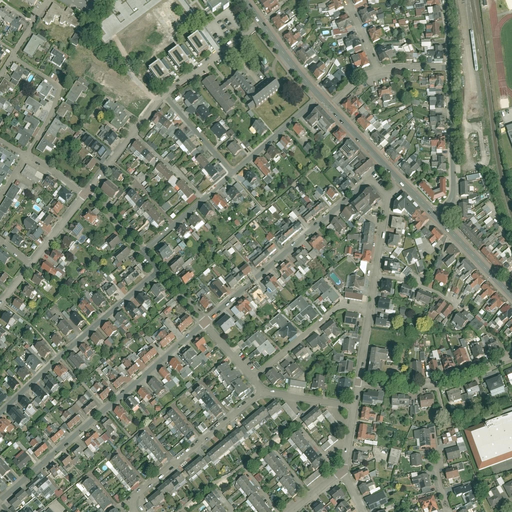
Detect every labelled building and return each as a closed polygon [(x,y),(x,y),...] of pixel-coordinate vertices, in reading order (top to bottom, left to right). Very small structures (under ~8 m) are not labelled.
[(229,7),(223,0),(203,0),(212,13),(221,7),(224,11),(229,7)] [(262,0),(260,2),(265,10),(280,0),(262,0)] [(338,0),(329,0),(331,4),(326,6),(329,11),(333,8),(335,12),(343,8),(338,0)] [(52,4),(42,22),(49,26),(54,16),(60,20),(58,23),(61,25),(65,23),(77,29),(81,22),(71,17),(74,13),(67,9),(65,13),(58,10),(59,8),(52,4)] [(441,21),(439,7),(431,9),(433,22),(441,21)] [(288,9),(284,13),(290,19),(294,16),(288,9)] [(359,12),(364,25),(372,22),(371,18),(375,16),(372,9),(368,11),(367,9),(359,12)] [(1,11),(0,12),(0,17),(6,21),(5,22),(12,27),(11,28),(19,32),(22,27),(14,23),(15,21),(8,17),(9,16),(1,11)] [(272,21),(279,31),(284,27),(283,25),(288,21),(285,16),(279,19),(278,17),(272,21)] [(343,27),(344,31),(351,27),(345,16),(339,19),(340,21),(334,24),(337,30),(343,27)] [(285,25),(288,28),(298,21),(295,18),(285,25)] [(426,34),(426,37),(430,37),(431,38),(437,38),(437,25),(430,25),(430,27),(426,27),(426,31),(430,30),(430,33),(426,34)] [(78,29),(69,43),(76,48),(85,34),(78,29)] [(368,32),(373,44),(381,41),(380,38),(384,36),(381,30),(375,32),(374,29),(368,32)] [(284,37),(291,47),(297,43),(295,41),(300,38),(297,33),(292,36),(290,33),(284,37)] [(199,57),(209,49),(198,34),(188,42),(199,57)] [(353,49),(360,45),(354,34),(348,37),(349,39),(342,42),(345,48),(351,45),(353,49)] [(34,36),(24,53),(28,56),(33,58),(40,46),(43,48),(45,43),(34,36)] [(442,59),(441,47),(434,47),(434,51),(429,51),(430,57),(434,57),(434,60),(442,59)] [(179,71),(189,63),(178,48),(168,56),(179,71)] [(377,51),(382,63),(389,60),(384,48),(377,51)] [(295,53),(303,64),(314,56),(310,50),(305,54),(301,49),(295,53)] [(54,50),(51,55),(55,58),(52,63),(60,68),(65,60),(63,58),(64,57),(54,50)] [(359,62),(361,68),(369,65),(364,53),(350,59),(353,65),(359,62)] [(76,56),(70,66),(110,91),(116,81),(76,56)] [(160,85),(170,78),(159,63),(149,70),(160,85)] [(309,70),(317,80),(323,75),(321,72),(326,68),(322,63),(317,67),(315,65),(309,70)] [(31,74),(18,67),(10,82),(5,80),(0,87),(0,126),(0,127),(4,120),(0,118),(0,104),(9,110),(11,105),(2,100),(7,91),(13,94),(21,79),(26,82),(31,74)] [(271,79),(267,75),(269,74),(266,70),(262,74),(266,79),(254,89),(240,71),(232,77),(218,88),(209,77),(201,85),(225,114),(234,106),(222,93),(230,86),(235,91),(240,86),(249,97),(246,100),(248,103),(245,106),(248,110),(252,107),(255,110),(280,89),(271,79)] [(444,83),(444,76),(434,77),(435,90),(442,89),(441,83),(444,83)] [(322,85),(330,95),(337,89),(335,87),(338,84),(334,79),(331,82),(328,79),(322,85)] [(32,108),(30,111),(27,116),(24,121),(28,124),(24,132),(21,130),(18,134),(22,136),(18,142),(26,147),(39,123),(34,120),(37,115),(41,107),(45,109),(48,103),(44,101),(52,88),(43,82),(40,87),(43,88),(37,97),(42,100),(40,105),(30,99),(26,105),(32,108)] [(58,116),(37,150),(43,154),(47,148),(52,151),(55,147),(52,145),(62,130),(65,131),(68,127),(61,123),(68,112),(72,115),(78,107),(75,105),(82,93),(85,94),(88,89),(76,82),(65,99),(68,101),(66,105),(63,103),(56,115),(58,116)] [(120,88),(115,95),(132,107),(137,99),(120,88)] [(388,88),(376,91),(379,99),(381,99),(383,104),(389,102),(388,97),(391,96),(388,88)] [(197,100),(188,92),(182,98),(188,103),(191,106),(197,100)] [(444,96),(434,97),(435,109),(444,109),(444,96)] [(345,111),(351,117),(357,112),(356,111),(361,107),(354,99),(349,103),(347,100),(340,107),(344,112),(345,111)] [(111,124),(119,131),(121,128),(122,129),(126,124),(122,122),(126,118),(116,111),(117,109),(108,102),(103,109),(115,119),(111,124)] [(362,116),(369,109),(365,104),(358,111),(362,116)] [(199,115),(205,122),(211,117),(203,108),(197,113),(199,115)] [(318,109),(305,121),(311,128),(315,123),(326,134),(334,126),(318,109)] [(156,114),(149,123),(154,126),(156,123),(167,131),(171,125),(156,114)] [(356,122),(364,132),(370,127),(368,123),(372,120),(368,115),(364,119),(362,117),(356,122)] [(443,117),(435,117),(436,130),(444,130),(443,117)] [(252,128),(260,137),(266,132),(258,123),(252,128)] [(226,134),(216,124),(210,129),(220,139),(226,134)] [(306,132),(299,125),(293,130),(300,137),(306,132)] [(371,136),(379,145),(384,141),(382,139),(387,135),(383,130),(379,134),(377,131),(371,136)] [(347,139),(339,131),(333,137),(340,145),(347,139)] [(174,137),(189,155),(195,150),(180,132),(174,137)] [(319,144),(325,139),(319,132),(313,138),(319,144)] [(104,140),(110,145),(116,138),(110,133),(104,140)] [(444,137),(435,137),(435,140),(430,140),(431,147),(436,147),(436,151),(444,150),(444,137)] [(292,144),(286,138),(281,142),(287,149),(292,144)] [(358,151),(349,142),(339,152),(347,161),(358,151)] [(135,143),(131,148),(148,164),(153,158),(135,143)] [(241,151),(234,143),(227,149),(234,157),(241,151)] [(314,151),(309,145),(306,148),(311,154),(314,151)] [(386,152),(394,162),(400,158),(397,154),(402,150),(399,146),(394,150),(392,148),(386,152)] [(100,158),(105,152),(100,147),(95,153),(100,158)] [(277,155),(272,149),(267,153),(273,159),(277,155)] [(0,186),(8,173),(2,170),(5,165),(9,168),(16,158),(6,151),(3,156),(6,158),(2,164),(0,162),(0,186)] [(171,153),(166,156),(171,162),(175,158),(171,153)] [(372,166),(362,155),(359,159),(362,162),(354,170),(361,177),(372,166)] [(216,175),(200,157),(195,161),(211,179),(216,175)] [(84,166),(90,171),(96,164),(90,159),(84,166)] [(271,173),(259,160),(254,164),(266,177),(271,173)] [(407,164),(401,169),(409,178),(414,174),(413,173),(418,168),(413,163),(408,167),(407,164)] [(37,185),(43,175),(26,165),(20,174),(37,185)] [(173,177),(160,165),(154,170),(159,174),(157,176),(162,180),(163,178),(167,183),(173,177)] [(112,175),(118,180),(122,176),(115,170),(112,175)] [(142,182),(146,178),(141,173),(137,177),(142,182)] [(254,180),(249,175),(245,179),(249,183),(245,187),(252,194),(256,191),(250,185),(254,180)] [(57,185),(49,179),(45,185),(53,190),(57,185)] [(350,185),(345,180),(341,183),(338,179),(334,182),(342,191),(350,185)] [(423,182),(418,187),(433,203),(446,198),(446,180),(439,180),(439,191),(432,193),(423,182)] [(192,195),(181,183),(176,187),(187,200),(192,195)] [(100,190),(110,199),(115,194),(105,184),(100,190)] [(461,184),(461,197),(469,197),(469,196),(473,196),(472,185),(469,185),(469,184),(461,184)] [(0,222),(5,215),(6,215),(14,202),(13,202),(20,190),(13,185),(5,197),(7,198),(0,208),(0,222)] [(73,195),(63,187),(57,195),(67,203),(73,195)] [(312,195),(316,200),(324,194),(321,191),(324,189),(323,187),(312,195)] [(238,196),(233,189),(228,193),(233,200),(238,196)] [(327,194),(332,199),(337,195),(331,189),(327,194)] [(379,201),(369,190),(352,206),(361,217),(379,201)] [(141,208),(158,227),(163,222),(147,203),(145,205),(132,191),(126,196),(139,210),(141,208)] [(403,210),(409,218),(410,217),(417,210),(403,194),(395,201),(392,203),(391,212),(400,213),(400,212),(403,210)] [(298,213),(307,223),(325,208),(320,203),(315,207),(307,196),(303,199),(306,203),(299,208),(301,211),(298,213)] [(222,202),(217,197),(213,201),(218,207),(220,205),(225,209),(228,206),(223,201),(222,202)] [(60,206),(54,202),(49,209),(55,213),(60,206)] [(165,211),(171,207),(167,202),(161,207),(165,211)] [(466,204),(459,205),(460,221),(467,221),(466,204)] [(486,205),(481,209),(487,215),(491,212),(486,205)] [(210,212),(205,207),(200,212),(205,217),(210,212)] [(252,212),(255,216),(260,211),(257,207),(252,212)] [(355,216),(348,209),(342,214),(349,222),(355,216)] [(428,222),(417,210),(410,217),(416,223),(413,226),(417,230),(420,227),(421,228),(428,222)] [(88,211),(82,219),(91,226),(97,218),(88,211)] [(51,219),(44,214),(39,221),(45,226),(51,219)] [(132,217),(126,221),(131,227),(136,223),(132,217)] [(199,223),(194,217),(189,221),(194,227),(199,223)] [(483,222),(488,228),(494,223),(490,217),(483,222)] [(400,230),(401,220),(391,218),(389,229),(400,230)] [(347,229),(338,219),(332,224),(342,235),(347,229)] [(28,237),(36,242),(43,232),(26,221),(23,226),(32,232),(28,237)] [(276,239),(281,245),(301,228),(296,223),(288,229),(281,221),(276,225),(283,234),(276,239)] [(82,229),(74,223),(68,232),(76,238),(82,229)] [(373,226),(364,225),(361,245),(370,247),(373,226)] [(460,231),(478,250),(484,245),(466,226),(460,231)] [(187,233),(182,227),(176,232),(182,238),(187,233)] [(435,239),(438,242),(442,238),(434,230),(430,233),(426,228),(421,233),(430,243),(435,239)] [(194,232),(191,235),(197,241),(200,239),(194,232)] [(16,236),(12,242),(19,247),(23,241),(16,236)] [(322,241),(317,236),(308,244),(313,250),(315,248),(319,253),(325,248),(321,243),(322,241)] [(388,236),(387,247),(396,249),(398,238),(388,236)] [(62,243),(69,248),(74,242),(67,237),(62,243)] [(120,242),(115,237),(108,244),(113,249),(120,242)] [(415,240),(421,261),(427,259),(421,239),(415,240)] [(182,251),(186,247),(182,242),(177,246),(182,251)] [(250,262),(255,267),(275,250),(271,245),(250,262)] [(367,263),(370,247),(361,245),(359,254),(355,254),(354,261),(367,263)] [(130,254),(125,247),(114,258),(119,264),(130,254)] [(165,247),(156,254),(163,263),(171,256),(165,247)] [(459,257),(450,247),(445,251),(450,256),(443,262),(447,268),(459,257)] [(480,252),(503,275),(508,269),(486,247),(480,252)] [(227,252),(226,250),(222,253),(227,259),(235,253),(232,248),(227,252)] [(308,255),(303,249),(291,259),(305,276),(311,272),(306,265),(309,263),(305,257),(308,255)] [(409,265),(415,263),(419,275),(426,272),(421,261),(419,262),(415,249),(403,254),(405,259),(406,258),(409,265)] [(54,252),(50,258),(58,263),(62,257),(54,252)] [(10,258),(1,253),(0,255),(0,261),(5,265),(10,258)] [(184,264),(179,258),(171,266),(176,271),(184,264)] [(394,268),(395,262),(384,261),(383,272),(391,273),(392,268),(394,268)] [(475,272),(465,261),(461,265),(461,266),(457,269),(460,272),(463,268),(467,272),(463,275),(466,278),(470,275),(470,276),(475,272)] [(291,267),(286,263),(277,271),(282,276),(284,274),(288,279),(293,275),(288,270),(291,267)] [(41,270),(49,276),(53,270),(45,264),(41,270)] [(225,284),(230,289),(250,272),(246,267),(225,284)] [(402,273),(406,277),(411,271),(407,267),(402,273)] [(121,279),(126,286),(138,277),(133,270),(121,279)] [(188,275),(186,272),(179,279),(184,284),(193,277),(190,274),(188,275)] [(441,283),(445,285),(449,276),(438,272),(434,280),(441,283)] [(484,283),(476,273),(471,278),(474,281),(468,286),(472,290),(478,284),(480,287),(484,283)] [(0,278),(0,280),(4,284),(9,277),(4,274),(0,278)] [(106,279),(110,284),(115,279),(111,274),(106,279)] [(276,281),(271,275),(261,283),(266,289),(268,288),(272,293),(278,288),(274,283),(276,281)] [(34,284),(39,288),(43,282),(36,277),(32,282),(34,284)] [(350,277),(349,289),(357,290),(358,287),(364,288),(365,280),(359,279),(359,278),(350,277)] [(331,289),(331,290),(322,279),(311,289),(314,293),(318,289),(323,296),(321,298),(324,301),(328,298),(333,304),(339,299),(331,289)] [(210,288),(219,300),(226,295),(217,283),(210,288)] [(390,285),(381,283),(380,293),(389,294),(390,285)] [(494,293),(486,284),(481,288),(484,291),(478,297),(482,300),(487,295),(490,298),(494,293)] [(116,292),(111,285),(104,291),(108,297),(116,292)] [(163,293),(157,286),(151,291),(158,298),(163,293)] [(401,287),(399,294),(411,298),(413,290),(401,287)] [(36,295),(28,288),(24,294),(27,296),(31,300),(36,295)] [(261,294),(256,288),(249,295),(253,300),(255,298),(259,303),(262,300),(259,296),(261,294)] [(416,292),(413,300),(429,306),(432,298),(416,292)] [(91,299),(98,309),(103,305),(96,295),(91,299)] [(504,304),(495,295),(490,299),(493,302),(488,307),(491,311),(497,306),(499,309),(504,304)] [(148,302),(143,296),(138,301),(143,306),(148,302)] [(198,301),(205,311),(212,305),(205,296),(198,301)] [(310,306),(309,307),(301,297),(289,306),(293,310),(297,307),(302,313),(300,315),(303,319),(307,315),(312,321),(318,316),(310,306)] [(171,310),(177,305),(172,299),(166,304),(171,310)] [(249,305),(244,299),(234,308),(238,313),(240,311),(245,317),(251,311),(247,307),(249,305)] [(379,300),(377,309),(388,311),(389,301),(379,300)] [(12,306),(19,311),(23,306),(22,305),(16,301),(12,306)] [(451,309),(441,302),(435,311),(445,318),(451,309)] [(79,308),(88,318),(94,313),(85,303),(79,308)] [(138,311),(132,305),(126,310),(134,319),(137,316),(135,314),(138,311)] [(511,316),(511,313),(505,306),(501,310),(504,313),(498,319),(501,322),(507,317),(509,320),(511,316)] [(168,307),(162,313),(166,316),(171,310),(168,307)] [(43,314),(49,321),(53,317),(48,310),(43,314)] [(70,319),(78,329),(85,323),(77,314),(70,319)] [(290,323),(289,324),(280,314),(269,323),(272,327),(277,324),(282,330),(279,332),(282,336),(286,332),(291,338),(298,333),(290,323)] [(345,323),(356,326),(358,317),(346,314),(345,323)] [(2,320),(9,325),(13,320),(6,315),(2,320)] [(21,324),(23,321),(14,315),(12,317),(21,324)] [(127,322),(119,315),(115,319),(122,326),(127,322)] [(467,322),(458,316),(453,322),(462,329),(467,322)] [(182,332),(192,323),(186,317),(176,325),(182,332)] [(230,322),(226,317),(217,326),(224,334),(234,326),(230,322)] [(375,317),(374,325),(385,327),(386,319),(375,317)] [(167,318),(162,323),(168,330),(173,325),(167,318)] [(474,320),(468,327),(477,334),(483,327),(474,320)] [(57,326),(65,337),(71,332),(63,321),(57,326)] [(340,334),(331,322),(321,330),(327,337),(331,333),(335,338),(340,334)] [(116,332),(108,324),(103,330),(110,338),(116,332)] [(349,332),(348,337),(357,338),(359,328),(355,327),(354,333),(349,332)] [(267,342),(258,332),(247,342),(250,346),(254,342),(259,348),(257,350),(260,354),(264,351),(269,357),(275,351),(267,342)] [(163,350),(175,339),(169,333),(166,336),(163,333),(157,337),(160,340),(157,343),(163,350)] [(316,334),(306,342),(312,349),(317,346),(321,351),(326,347),(316,334)] [(102,341),(96,335),(91,340),(97,346),(102,341)] [(51,340),(57,347),(61,343),(56,336),(51,340)] [(150,345),(155,342),(151,337),(149,339),(147,336),(144,338),(150,345)] [(111,345),(113,342),(109,338),(104,343),(109,348),(112,345),(111,345)] [(206,345),(200,338),(193,346),(198,352),(199,350),(203,354),(206,351),(203,348),(206,345)] [(131,343),(127,339),(122,344),(126,348),(131,343)] [(350,353),(352,342),(344,340),(343,352),(350,353)] [(494,341),(486,344),(488,351),(491,350),(492,353),(498,351),(494,341)] [(94,354),(84,344),(78,349),(88,359),(94,354)] [(308,353),(303,346),(294,353),(299,360),(308,353)] [(38,352),(44,359),(49,354),(43,347),(38,352)] [(145,364),(157,354),(150,347),(139,356),(145,364)] [(477,348),(471,351),(475,360),(481,357),(477,348)] [(196,357),(189,349),(181,356),(188,364),(196,357)] [(370,349),(367,374),(376,375),(377,362),(385,363),(387,351),(370,349)] [(444,350),(431,352),(432,355),(429,356),(430,361),(439,360),(438,353),(445,352),(444,350)] [(466,363),(461,351),(454,353),(459,366),(466,363)] [(83,364),(74,354),(68,360),(77,369),(83,364)] [(33,369),(34,371),(41,366),(33,357),(27,363),(33,369)] [(130,377),(139,370),(133,364),(131,366),(126,359),(122,363),(127,368),(124,371),(130,377)] [(184,369),(175,360),(169,365),(175,371),(176,369),(179,373),(184,369)] [(286,361),(280,365),(284,371),(286,370),(290,376),(297,371),(292,365),(290,366),(286,361)] [(428,364),(430,374),(436,372),(434,362),(428,364)] [(340,363),(338,374),(348,376),(350,365),(340,363)] [(412,364),(413,377),(420,377),(420,364),(412,364)] [(59,366),(53,372),(60,379),(66,373),(59,366)] [(116,390),(125,382),(110,366),(103,372),(113,382),(110,385),(116,390)] [(245,392),(223,366),(215,372),(238,399),(245,392)] [(16,374),(23,382),(29,376),(22,369),(16,374)] [(170,377),(164,369),(160,373),(166,380),(170,377)] [(6,373),(12,378),(14,376),(9,370),(6,373)] [(266,375),(273,385),(280,380),(273,371),(266,375)] [(321,391),(323,377),(314,376),(312,389),(321,391)] [(57,385),(49,377),(43,383),(51,391),(54,389),(57,385)] [(491,382),(486,384),(491,396),(504,390),(499,378),(495,380),(494,379),(490,381),(491,382)] [(9,384),(15,390),(19,386),(13,380),(12,381),(9,384)] [(163,391),(153,380),(148,385),(158,396),(163,391)] [(305,389),(306,383),(291,380),(290,386),(305,389)] [(348,381),(339,380),(338,393),(346,394),(348,381)] [(479,392),(475,384),(464,388),(468,397),(479,392)] [(48,396),(40,387),(34,393),(36,395),(43,402),(48,396)] [(223,414),(200,387),(192,394),(215,420),(223,414)] [(103,401),(111,394),(106,388),(98,395),(103,401)] [(149,396),(142,389),(138,393),(143,399),(144,400),(149,396)] [(462,400),(458,389),(446,394),(450,404),(462,400)] [(363,395),(362,404),(376,405),(377,393),(368,392),(367,395),(363,395)] [(434,407),(433,396),(419,398),(421,409),(434,407)] [(391,397),(391,406),(408,407),(408,398),(391,397)] [(125,403),(132,411),(137,406),(130,399),(125,403)] [(31,406),(25,400),(20,406),(26,411),(31,406)] [(86,415),(96,407),(92,401),(82,409),(86,415)] [(282,409),(276,402),(264,412),(268,417),(270,419),(282,409)] [(418,414),(418,406),(409,407),(410,416),(414,416),(414,414),(418,414)] [(132,423),(119,408),(114,412),(128,427),(132,423)] [(11,414),(19,423),(24,418),(16,409),(11,414)] [(264,412),(262,409),(237,429),(238,430),(243,437),(268,417),(264,412)] [(323,415),(318,409),(303,421),(308,427),(323,415)] [(194,436),(172,410),(164,417),(186,443),(194,436)] [(511,414),(463,432),(477,472),(490,467),(511,459),(511,414)] [(66,424),(70,429),(80,421),(76,416),(66,424)] [(112,424),(107,419),(100,425),(110,435),(114,432),(109,427),(112,424)] [(9,428),(4,422),(0,425),(0,427),(4,432),(9,428)] [(197,427),(201,433),(207,429),(203,423),(197,427)] [(359,426),(356,440),(363,441),(366,427),(359,426)] [(49,438),(55,444),(64,435),(59,429),(49,438)] [(243,437),(238,430),(206,456),(212,464),(244,438),(243,437)] [(418,431),(420,448),(430,447),(428,430),(418,431)] [(99,438),(94,432),(83,442),(87,447),(91,444),(96,450),(100,446),(96,441),(99,438)] [(456,441),(453,432),(442,436),(445,445),(456,441)] [(166,460),(144,433),(136,440),(158,466),(166,460)] [(324,464),(301,435),(292,442),(315,471),(324,464)] [(331,435),(327,438),(329,441),(320,447),(324,452),(336,442),(331,435)] [(33,451),(39,458),(50,449),(44,442),(33,451)] [(83,453),(78,447),(71,453),(76,459),(83,453)] [(461,458),(458,449),(446,452),(449,462),(461,458)] [(389,450),(388,464),(398,466),(400,451),(389,450)] [(360,454),(354,453),(352,462),(359,464),(360,454)] [(14,463),(20,471),(31,462),(25,454),(14,463)] [(271,454),(263,461),(280,482),(278,484),(291,500),(301,492),(288,477),(290,476),(271,454)] [(139,482),(116,456),(108,462),(131,489),(139,482)] [(410,456),(411,467),(418,467),(418,456),(410,456)] [(70,461),(67,457),(60,463),(64,467),(70,461)] [(207,467),(201,459),(184,471),(191,479),(207,467)] [(9,471),(0,461),(0,474),(2,477),(9,471)] [(445,472),(448,480),(458,478),(457,473),(464,471),(463,464),(452,467),(452,470),(445,472)] [(60,470),(56,465),(48,471),(52,476),(60,470)] [(306,487),(325,472),(322,467),(302,482),(306,487)] [(363,478),(360,471),(353,475),(356,482),(363,478)] [(58,492),(42,474),(27,487),(37,499),(41,495),(45,498),(49,495),(51,498),(58,492)] [(185,482),(179,474),(157,491),(159,492),(164,499),(185,482)] [(259,474),(254,477),(258,483),(263,479),(259,474)] [(426,475),(411,479),(413,486),(419,485),(420,491),(429,488),(426,475)] [(246,478),(237,485),(249,499),(247,500),(256,511),(270,511),(256,495),(258,493),(246,478)] [(111,505),(89,479),(81,485),(103,511),(111,505)] [(511,481),(503,487),(510,499),(511,497),(511,481)] [(364,485),(358,489),(362,497),(368,494),(364,485)] [(468,486),(453,493),(455,498),(460,496),(461,498),(465,506),(475,502),(468,486)] [(342,495),(337,489),(330,495),(335,501),(342,495)] [(487,500),(491,508),(503,503),(496,489),(491,492),(494,497),(487,500)] [(15,499),(8,505),(13,511),(14,511),(22,506),(21,504),(28,498),(22,491),(14,498),(15,499)] [(164,499),(159,492),(147,501),(153,508),(164,500),(164,499)] [(382,492),(363,500),(369,511),(387,503),(382,492)] [(117,494),(113,498),(118,503),(121,500),(118,497),(118,496),(117,494)] [(221,511),(218,508),(220,506),(211,495),(203,502),(211,511),(221,511)] [(433,496),(418,501),(422,510),(428,508),(428,511),(433,511),(438,511),(433,496)] [(184,498),(178,503),(181,507),(187,502),(184,498)] [(35,502),(41,511),(44,509),(38,500),(35,502)] [(319,511),(324,508),(319,503),(312,509),(314,511),(319,511)] [(343,503),(336,509),(338,511),(348,511),(350,511),(343,503)]
